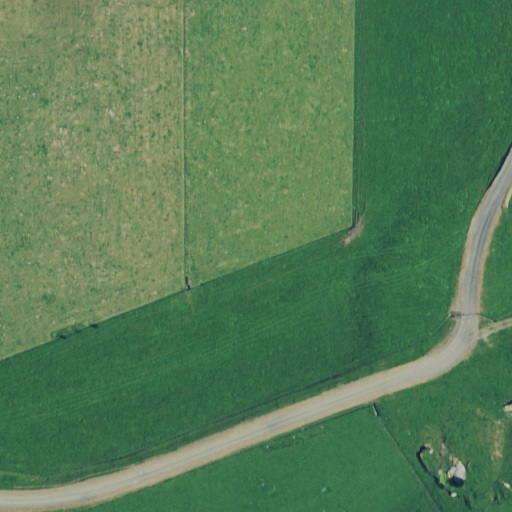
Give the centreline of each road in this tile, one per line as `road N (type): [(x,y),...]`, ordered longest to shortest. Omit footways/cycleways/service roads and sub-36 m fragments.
road 1 (unclassified): [(0,502),(115,490),(447,357)]
road 2 (track): [(447,357),(463,336),(481,233),(511,168)]
